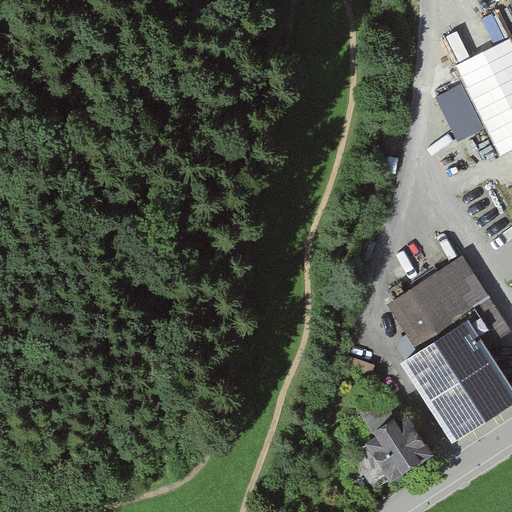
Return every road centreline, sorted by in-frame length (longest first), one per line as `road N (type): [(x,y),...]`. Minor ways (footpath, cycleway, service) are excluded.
road 1 (track): [(0,41),(141,255),(168,492),(177,511)]
road 2 (track): [(429,0),(412,158),(368,305),(372,326),(463,466)]
road 3 (residential): [(511,435),(392,511)]
